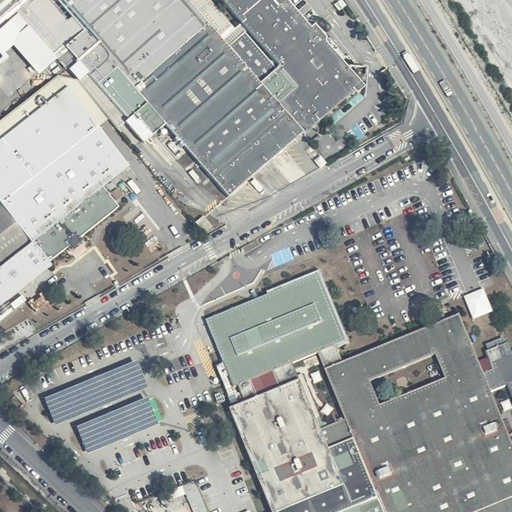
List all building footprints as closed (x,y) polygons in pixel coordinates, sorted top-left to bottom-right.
[(0,0),(0,57),(2,59),(0,61),(0,67),(8,60),(4,55),(12,49),(37,78),(68,54),(86,74),(77,79),(79,81),(118,130),(125,124),(142,145),(165,127),(187,152),(227,200),(365,90),(314,25),(311,29),(286,0),(0,0)] [(79,81),(56,78),(0,121),(0,308),(48,271),(46,268),(65,253),(79,243),(119,213),(102,191),(129,171),(97,130),(108,122),(79,81)] [(82,245),(79,243),(65,253),(67,256),(73,256),(81,251),(82,245)] [(511,511),(511,356),(509,350),(504,351),(502,346),(488,352),(489,358),(486,359),(490,370),(480,374),(460,316),(423,331),(344,364),(336,346),(347,342),(320,273),(207,321),(243,405),(229,412),(256,478),(270,511),(511,511)] [(465,295),(474,318),(494,311),(485,288),(465,295)] [(150,397),(77,424),(87,452),(160,425),(150,397)] [(183,485),(194,511),(209,511),(195,480),(183,485)]
